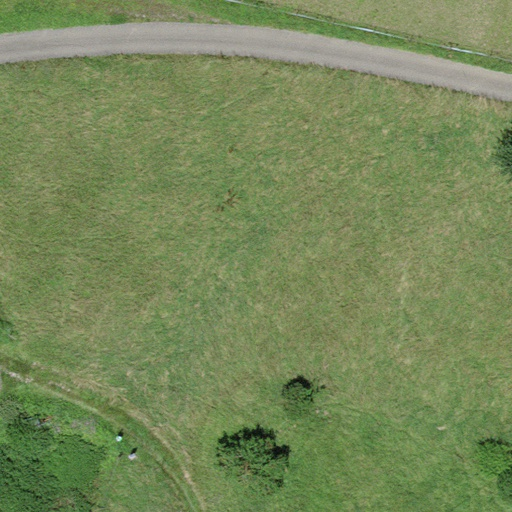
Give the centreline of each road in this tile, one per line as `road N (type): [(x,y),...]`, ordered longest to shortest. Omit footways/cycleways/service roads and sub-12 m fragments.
road 1 (unclassified): [(511,86),(271,34),(0,42)]
road 2 (track): [(160,511),(128,424),(0,359)]
